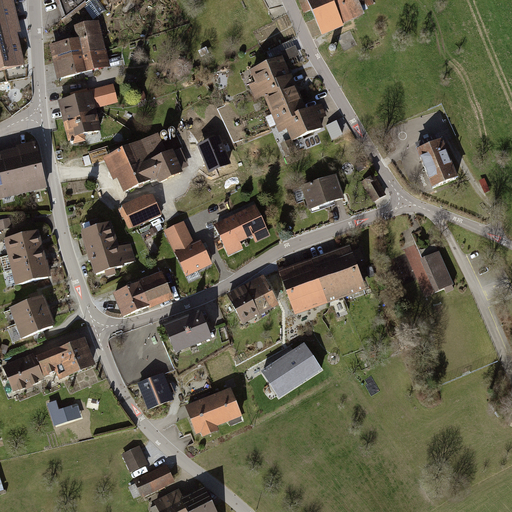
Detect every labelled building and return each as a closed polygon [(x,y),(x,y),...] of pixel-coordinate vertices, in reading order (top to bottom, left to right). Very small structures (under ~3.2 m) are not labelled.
[(0,0),(0,72),(23,67),(7,0),(0,0)] [(59,0),(66,19),(86,3),(84,0),(59,0)] [(309,0),(325,34),(363,16),(355,0),(309,0)] [(79,42),(52,48),(56,62),(104,50),(98,23),(76,28),(79,42)] [(60,80),(109,69),(104,50),(56,62),(60,80)] [(289,79),(282,60),(250,73),(255,84),(259,82),(262,90),(289,79)] [(292,78),(289,79),(262,90),(268,107),(299,94),(292,78)] [(113,87),(60,103),(71,142),(101,134),(94,110),(117,103),(113,87)] [(307,113),(299,94),(268,107),(272,116),(266,119),(270,128),(285,122),(307,113)] [(307,113),(285,122),(294,142),(322,130),(318,121),(326,117),(321,107),(307,113)] [(328,127),(334,141),(344,137),(339,123),(328,127)] [(158,135),(105,160),(115,180),(118,178),(125,194),(156,179),(159,185),(183,174),(181,170),(188,167),(180,150),(167,156),(158,135)] [(220,139),(199,148),(210,173),(231,165),(220,139)] [(442,139),(417,149),(432,188),(457,178),(442,139)] [(29,150),(18,152),(27,191),(46,186),(35,142),(27,144),(29,150)] [(18,152),(0,156),(0,197),(27,191),(18,152)] [(334,176),(298,188),(306,213),(342,200),(334,176)] [(373,178),(362,184),(373,204),(378,201),(384,197),(373,178)] [(146,198),(124,208),(133,229),(161,216),(152,197),(146,198)] [(265,231),(255,209),(236,218),(246,240),(265,231)] [(246,240),(236,218),(216,227),(227,249),(246,240)] [(8,219),(0,220),(0,231),(11,229),(8,219)] [(193,244),(184,223),(166,232),(175,252),(193,244)] [(109,224),(84,232),(97,275),(135,263),(130,245),(117,249),(109,224)] [(38,232),(7,239),(11,255),(42,248),(38,232)] [(210,264),(201,243),(176,255),(186,275),(210,264)] [(15,271),(45,263),(42,248),(11,255),(15,271)] [(351,253),(351,252),(314,265),(326,300),(364,286),(355,263),(364,259),(360,250),(351,253)] [(439,254),(424,260),(437,292),(453,285),(439,254)] [(19,287),(50,279),(45,263),(15,271),(19,287)] [(282,276),(295,311),(326,300),(314,265),(282,276)] [(171,300),(161,275),(116,294),(126,318),(171,300)] [(262,279),(229,297),(243,324),(276,307),(262,279)] [(47,314),(41,298),(12,309),(18,324),(47,314)] [(47,314),(18,324),(24,340),(53,330),(47,314)] [(201,315),(167,329),(177,354),(211,341),(201,315)] [(82,341),(50,354),(57,371),(61,379),(92,366),(82,341)] [(305,343),(261,372),(279,399),(323,371),(305,343)] [(57,371),(50,354),(39,358),(46,376),(57,371)] [(32,356),(5,367),(15,392),(43,381),(32,356)] [(162,375),(136,385),(146,412),(173,402),(162,375)] [(230,390),(182,408),(194,438),(200,436),(202,440),(219,434),(216,428),(228,424),(229,427),(242,422),(230,390)] [(54,403),(48,405),(51,412),(57,410),(54,403)] [(72,411),(71,408),(51,414),(55,426),(75,420),(74,417),(80,416),(77,409),(72,411)] [(138,446),(120,454),(129,473),(146,466),(138,446)] [(165,465),(132,481),(141,499),(174,484),(165,465)] [(213,511),(203,491),(184,501),(189,511),(213,511)] [(189,511),(184,501),(180,493),(168,499),(174,511),(189,511)] [(174,511),(168,499),(150,508),(152,511),(174,511)]
